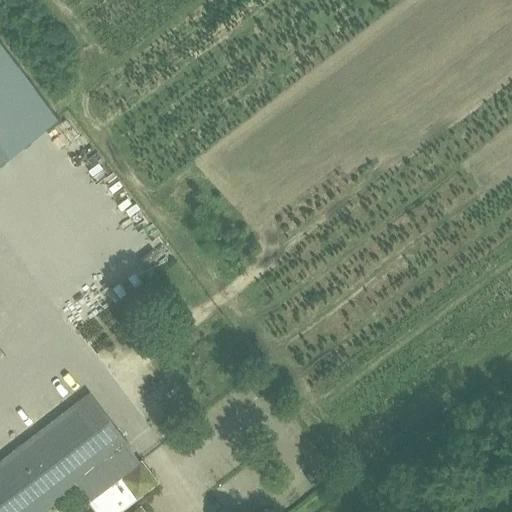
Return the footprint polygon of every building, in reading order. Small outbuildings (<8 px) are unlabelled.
[(0,42),(0,172),(62,125),(0,42)] [(6,369),(23,360),(18,350),(0,359),(6,369)] [(91,391),(0,460),(0,511),(44,511),(80,485),(130,447),(132,445),(91,391)] [(122,511),(121,510),(158,482),(143,462),(142,463),(130,447),(80,485),(92,501),(87,505),(91,511),(145,511),(141,506),(133,511),(122,511)] [(327,458),(314,469),(321,478),(334,467),(327,458)]
